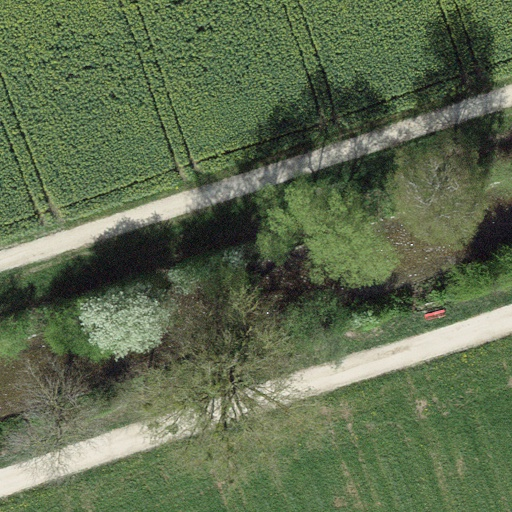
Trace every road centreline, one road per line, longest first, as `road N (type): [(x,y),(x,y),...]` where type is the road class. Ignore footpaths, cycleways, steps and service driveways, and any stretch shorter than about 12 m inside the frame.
road 1 (track): [(0,495),(511,325)]
road 2 (track): [(511,97),(0,260)]
